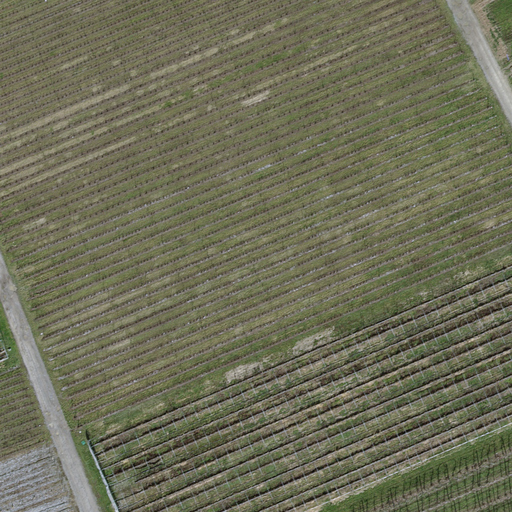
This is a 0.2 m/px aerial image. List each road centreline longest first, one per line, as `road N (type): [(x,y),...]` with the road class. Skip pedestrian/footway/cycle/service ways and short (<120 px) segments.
road 1 (track): [(0,297),(85,511)]
road 2 (residential): [(511,110),(454,0)]
